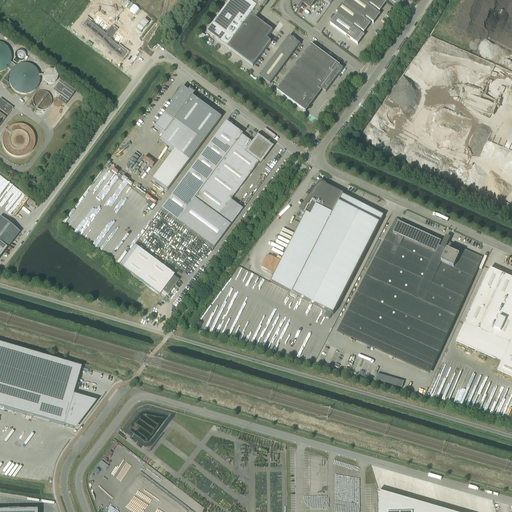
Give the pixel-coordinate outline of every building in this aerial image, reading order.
[(230,0),(207,32),(253,67),(271,42),(267,39),(273,31),(256,18),(262,10),(260,9),(262,7),(262,8),(266,3),(262,0),(249,0),(248,1),(247,0),(230,0)] [(302,3),(299,8),(299,9),(303,3),(310,8),(315,0),(322,0),(330,5),(333,0),(300,0),(301,2),(302,3)] [(338,14),(330,24),(358,45),(364,36),(359,32),(361,31),(364,33),(371,24),(370,24),(371,22),(373,24),(380,15),(375,11),(377,10),(380,12),(386,3),(382,0),(347,0),(344,5),(343,3),(336,12),(338,14)] [(111,25),(83,4),(77,12),(73,9),(69,15),(110,45),(114,40),(105,33),(111,25)] [(319,5),(315,11),(320,15),(324,8),(319,5)] [(290,36),(259,77),(270,85),(300,44),(290,37),(290,36)] [(311,45),(277,91),(305,112),(308,108),(321,89),(326,92),(343,69),(339,66),(338,67),(336,66),(337,65),(332,62),(310,46),(311,46),(311,45)] [(140,52),(134,49),(135,48),(129,46),(127,52),(139,56),(140,52)] [(15,67),(10,63),(10,64),(9,65),(9,66),(8,67),(7,68),(7,69),(6,69),(10,72),(11,72),(11,71),(12,70),(12,69),(13,68),(14,68),(14,67),(15,67)] [(56,81),(56,67),(42,67),(42,81),(56,81)] [(17,79),(9,80),(12,94),(39,87),(37,79),(36,80),(34,73),(33,70),(29,71),(29,73),(16,76),(17,79)] [(58,83),(52,91),(67,102),(73,95),(58,83)] [(220,119),(192,98),(193,95),(194,92),(191,89),(189,92),(188,91),(187,92),(181,88),(170,103),(171,104),(164,114),(202,143),(220,119)] [(0,99),(0,98),(0,110),(7,116),(13,108),(0,99)] [(218,218),(270,148),(257,138),(253,144),(241,136),(242,135),(225,123),(160,210),(176,222),(193,199),(218,218)] [(161,171),(158,175),(167,182),(170,178),(161,171)] [(157,178),(152,184),(156,188),(158,186),(161,189),(165,184),(159,179),(157,178)] [(306,214),(271,283),(333,315),(384,216),(320,183),(299,210),(306,214)] [(0,217),(0,257),(19,233),(0,217)] [(195,233),(200,229),(194,223),(192,225),(187,219),(185,221),(187,224),(187,225),(195,233)] [(353,314),(346,329),(432,368),(439,354),(482,259),(483,259),(448,243),(447,245),(442,243),(443,241),(396,219),(353,315),(353,314)] [(134,246),(119,266),(159,296),(162,292),(167,296),(179,280),(134,246)] [(511,274),(487,265),(458,341),(501,358),(496,371),(511,377),(511,274)] [(81,368),(0,344),(0,407),(64,427),(65,423),(76,426),(88,411),(81,409),(83,402),(72,399),(81,368)] [(131,486),(143,471),(138,468),(127,482),(131,486)] [(401,482),(400,485),(417,490),(418,485),(424,486),(425,482),(396,475),(396,477),(399,478),(398,481),(401,482)] [(377,511),(448,511),(378,492),(379,493),(379,494),(378,494),(377,494),(377,511)] [(114,511),(122,503),(116,497),(103,511),(114,511)] [(167,503),(172,507),(176,503),(170,499),(167,503)] [(172,508),(178,511),(186,511),(187,511),(176,503),(172,508)]
